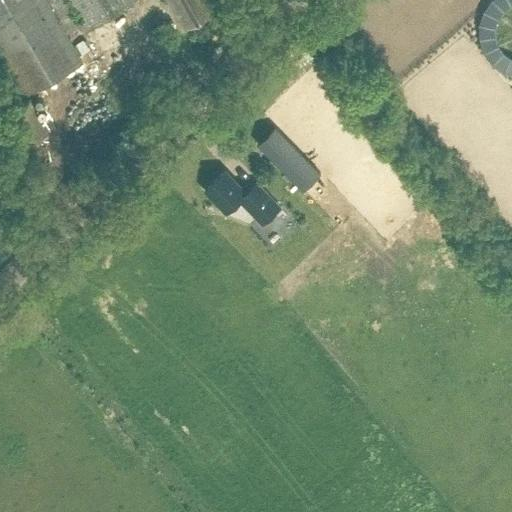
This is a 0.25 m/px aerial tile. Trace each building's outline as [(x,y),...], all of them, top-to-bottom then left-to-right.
[(85,59),(76,44),(69,32),(83,24),(86,29),(135,0),(0,0),(0,51),(25,94),(85,59)] [(158,0),(178,33),(216,10),(210,0),(158,0)] [(332,15),(343,30),(361,18),(351,2),(332,15)] [(24,143),(29,176),(47,173),(42,138),(50,134),(33,96),(9,107),(24,143)] [(257,143),(302,189),(321,171),(275,125),(257,143)] [(238,199),(256,217),(262,223),(272,214),(281,205),(274,198),(255,179),(246,188),(226,167),(204,189),(226,211),(238,199)] [(190,227),(203,218),(187,195),(174,204),(190,227)] [(207,219),(226,236),(238,224),(219,206),(207,219)]
